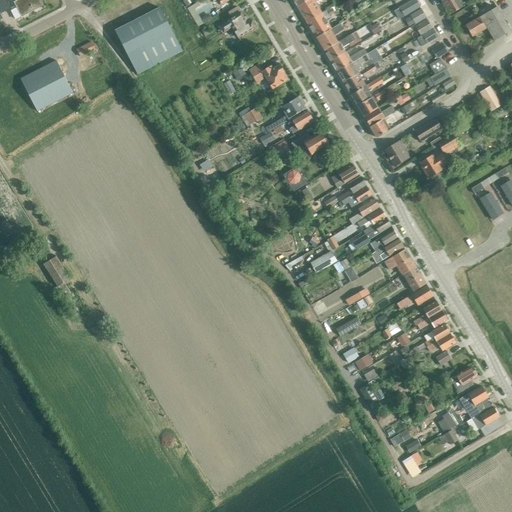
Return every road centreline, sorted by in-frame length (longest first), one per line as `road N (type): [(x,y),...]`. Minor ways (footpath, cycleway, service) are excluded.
road 1 (residential): [(365,153),(458,96),(466,77),(428,0)]
road 2 (tertiary): [(365,153),(271,0)]
road 3 (tertiary): [(439,273),(365,153)]
road 4 (tertiary): [(511,394),(439,273)]
